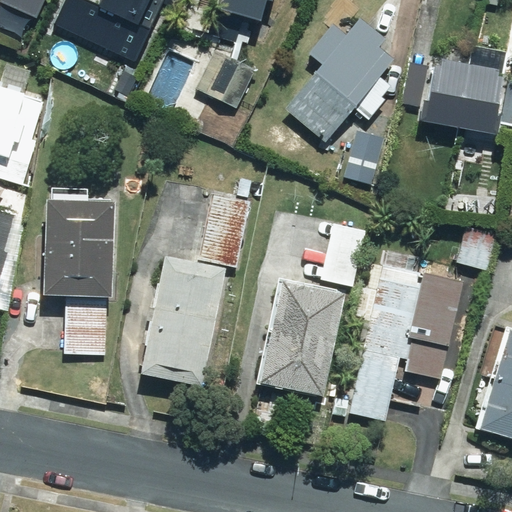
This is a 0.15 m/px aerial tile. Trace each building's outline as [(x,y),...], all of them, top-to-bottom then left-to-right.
[(0,0),(0,2),(37,20),(44,0),(0,0)] [(176,0),(68,0),(55,24),(136,62),(159,13),(169,17),(176,0)] [(272,0),(217,0),(208,35),(236,43),(232,59),(215,52),(196,89),(238,109),(256,70),(238,62),(243,45),(248,46),(252,32),(247,31),(251,19),(260,21),(266,0),(272,2),(272,0)] [(387,39),(360,20),(347,37),(334,27),(311,57),(320,64),(287,108),(331,141),(354,111),(369,122),(392,90),(378,80),(393,61),(379,50),(387,39)] [(470,64),(436,58),(428,101),(423,100),(419,121),(498,136),(500,124),(511,126),(511,81),(499,79),(500,70),(498,69),(501,51),(473,46),(470,64)] [(429,66),(411,62),(403,103),(420,107),(429,66)] [(32,139),(43,97),(0,85),(0,178),(25,185),(37,140),(32,139)] [(382,153),(344,144),(334,186),(372,195),(382,153)] [(143,196),(145,166),(125,165),(123,195),(143,196)] [(250,201),(213,194),(200,260),(238,267),(250,201)] [(496,196),(454,194),(453,213),(495,215),(496,196)] [(115,201),(46,200),(44,296),(66,296),(64,355),(106,356),(107,298),(113,298),(115,201)] [(0,283),(9,252),(4,251),(15,217),(0,212),(0,283)] [(364,230),(332,223),(321,280),(353,286),(364,230)] [(498,234),(466,226),(457,262),(489,270),(498,234)] [(225,269),(165,256),(141,375),(201,387),(225,269)] [(397,369),(440,379),(464,282),(384,262),(347,411),(385,420),(397,369)] [(345,292),(278,278),(257,383),(324,397),(345,292)] [(511,329),(506,327),(475,427),(511,437),(511,329)]
